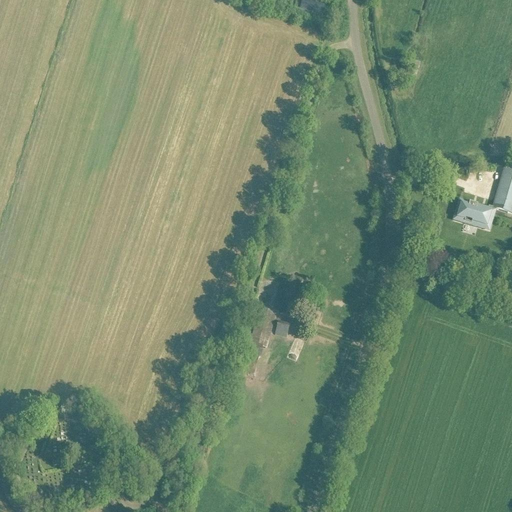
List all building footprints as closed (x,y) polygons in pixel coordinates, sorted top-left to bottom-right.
[(314,18),(318,6),(302,1),(298,13),(314,18)] [(413,61),(409,74),(417,77),(422,64),(413,61)] [(511,174),(505,172),(493,210),(496,211),(511,216),(511,174)] [(460,203),(454,222),(464,225),(465,222),(477,226),(477,228),(485,231),(488,221),(493,223),(496,211),(493,210),(489,209),(488,211),(477,208),(469,205),(469,206),(460,203)] [(299,301),(300,296),(297,295),(298,292),(289,290),(286,300),(284,300),(280,316),(293,320),(298,301),(299,301)] [(267,350),(276,314),(254,309),(251,322),(255,323),(251,340),(247,339),(245,345),(237,374),(255,379),(263,349),(267,350)] [(286,339),(289,326),(278,324),(275,336),(286,339)]
